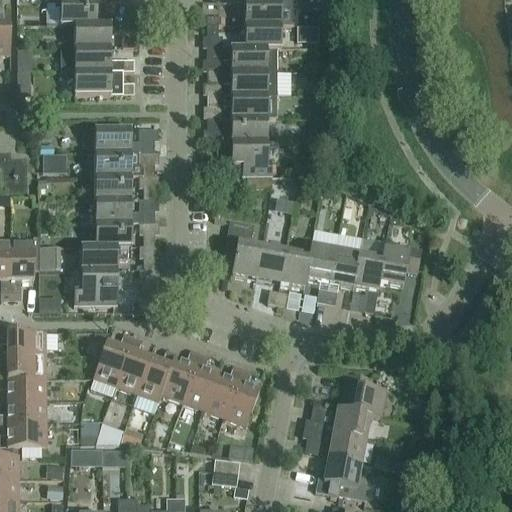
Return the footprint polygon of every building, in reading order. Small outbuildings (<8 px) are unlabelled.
[(45,7),(46,30),(59,30),(73,30),(73,29),(95,29),(95,5),(84,5),(83,0),(54,0),(55,7),(45,7)] [(243,6),(244,29),(280,29),(280,11),(292,11),(292,0),(255,0),(255,6),(243,6)] [(116,22),(113,1),(101,3),(104,23),(116,22)] [(0,59),(9,60),(9,21),(0,20),(0,59)] [(220,21),(206,20),(206,29),(220,29),(220,21)] [(73,29),(73,30),(73,53),(109,53),(109,29),(95,29),(73,29)] [(206,41),(218,41),(218,29),(206,29),(206,41)] [(244,29),(244,52),(244,53),(266,53),(280,53),(280,29),(244,29)] [(122,41),(122,52),(133,52),(133,41),(122,41)] [(230,76),(266,76),(266,53),(244,53),(244,52),(230,52),(217,53),(217,64),(230,64),(230,76)] [(73,53),(61,53),(62,76),(73,76),(122,76),(133,76),(133,64),(109,64),(109,53),(73,53)] [(217,53),(206,53),(206,64),(217,64),(217,53)] [(122,76),(73,76),(73,100),(122,100),(122,99),(133,99),(133,88),(122,88),(122,76)] [(217,76),(206,76),(206,87),(217,87),(217,76)] [(230,76),(217,76),(217,87),(230,87),(230,100),(266,100),(266,76),(230,76)] [(206,100),(207,111),(218,111),(218,100),(206,100)] [(230,100),(218,100),(218,111),(230,111),(230,123),(266,123),(266,100),(230,100)] [(206,134),(217,134),(217,123),(206,123),(206,134)] [(230,123),(230,147),(266,146),(266,123),(230,123)] [(130,134),(94,134),(94,158),(138,157),(142,157),(142,146),(130,146),(130,134)] [(153,146),(142,146),(142,157),(153,157),(153,146)] [(266,146),(230,147),(230,170),(241,170),(241,181),(247,181),(271,181),(271,166),(275,166),(277,163),(277,146),(266,146)] [(138,157),(94,158),(94,181),(130,181),(142,181),(142,169),(138,169),(138,157)] [(153,169),(142,169),(142,181),(153,181),(153,169)] [(94,181),(94,205),(130,204),(130,181),(94,181)] [(247,181),(246,194),(271,194),(271,181),(247,181)] [(142,204),(154,204),(154,193),(142,193),(142,204)] [(130,204),(94,205),(94,228),(130,228),(130,227),(142,227),(142,216),(130,216),(130,204)] [(154,216),(142,216),(142,227),(142,228),(154,228),(154,216)] [(231,280),(255,285),(261,251),(249,249),(250,243),(253,230),(229,225),(227,239),(222,263),(234,265),(231,280)] [(94,228),(94,251),(116,251),(116,252),(129,252),(130,252),(130,228),(94,228)] [(142,251),(154,251),(154,240),(142,240),(142,251)] [(0,303),(10,303),(10,246),(0,245),(0,303)] [(33,246),(10,246),(10,303),(20,303),(20,285),(33,285),(33,246)] [(305,284),(328,288),(334,255),(310,250),(308,260),(309,260),(304,284),(305,284)] [(383,253),(381,263),(382,263),(378,287),(402,291),(405,276),(416,278),(420,254),(397,250),(396,256),(383,253)] [(80,251),(80,275),(116,275),(116,266),(125,266),(129,261),(129,252),(116,252),(116,251),(94,251),(80,251)] [(255,285),(279,289),(285,256),(261,251),(255,285)] [(50,254),(51,267),(73,266),(72,253),(50,254)] [(328,288),(352,292),(358,259),(334,255),(328,288)] [(303,293),(305,284),(304,284),(309,260),(308,260),(285,256),(279,289),(303,293)] [(358,259),(352,292),(367,295),(364,316),(373,318),(378,287),(382,263),(381,263),(358,259)] [(142,274),(154,274),(154,263),(142,263),(142,274)] [(116,311),(116,275),(80,275),(80,295),(75,295),(75,311),(116,311)] [(143,297),(154,298),(154,287),(143,287),(143,297)] [(316,307),(325,308),(327,296),(318,294),(316,307)] [(266,308),(275,310),(278,297),(269,295),(266,308)] [(327,296),(325,308),(334,310),(336,298),(327,296)] [(278,297),(275,310),(284,311),(287,299),(278,297)] [(0,348),(5,348),(6,361),(45,361),(44,338),(0,338),(0,348)] [(92,384),(114,392),(132,341),(123,338),(118,351),(106,347),(92,384)] [(132,341),(114,392),(135,399),(149,363),(137,358),(142,345),(132,341)] [(157,407),(160,400),(159,400),(173,363),(176,357),(166,353),(161,367),(149,363),(135,399),(157,407)] [(159,400),(160,400),(181,407),(199,357),(190,354),(185,367),(173,363),(159,400)] [(181,407),(202,415),(216,379),(204,374),(208,361),(199,357),(181,407)] [(0,373),(0,383),(45,383),(45,361),(6,361),(6,374),(0,373)] [(202,415),(224,423),(242,373),(232,370),(228,383),(216,379),(202,415)] [(242,373),(224,423),(246,431),(259,394),(247,390),(251,376),(242,373)] [(348,405),(346,416),(369,421),(379,423),(384,398),(368,396),(370,384),(347,380),(342,404),(348,405)] [(0,394),(6,394),(6,407),(45,406),(45,383),(0,383),(0,394)] [(0,419),(0,429),(45,429),(45,406),(6,407),(6,419),(0,419)] [(305,424),(303,433),(332,438),(365,445),(369,421),(346,416),(336,414),(333,429),(305,424)] [(45,429),(0,429),(0,439),(6,440),(6,453),(45,452),(45,429)] [(109,452),(110,432),(94,431),(93,451),(109,452)] [(330,447),(327,462),(360,468),(365,445),(332,438),(303,433),(302,442),(330,447)] [(0,483),(18,483),(18,460),(0,460),(0,483)] [(360,468),(327,462),(325,473),(319,472),(314,496),(366,506),(366,505),(364,504),(367,487),(364,482),(358,481),(360,468)] [(214,465),(213,476),(237,479),(238,468),(214,465)] [(237,479),(213,476),(211,488),(235,491),(237,479)] [(0,506),(18,506),(18,483),(0,483),(0,506)]
